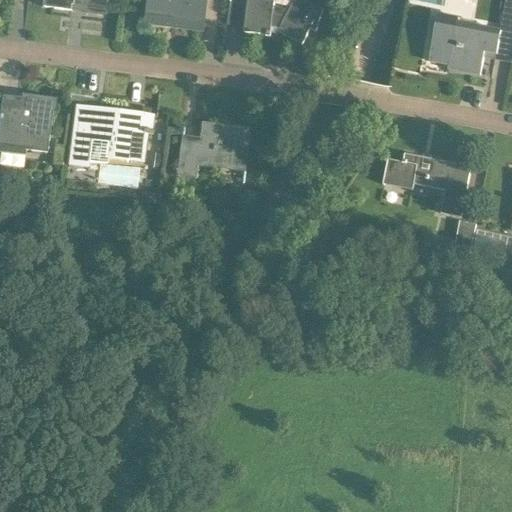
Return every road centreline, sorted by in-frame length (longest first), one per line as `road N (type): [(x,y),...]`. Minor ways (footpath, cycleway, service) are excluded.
road 1 (residential): [(511,121),(0,48)]
road 2 (track): [(126,511),(244,255),(300,161)]
road 3 (residential): [(300,161),(342,94),(372,0)]
